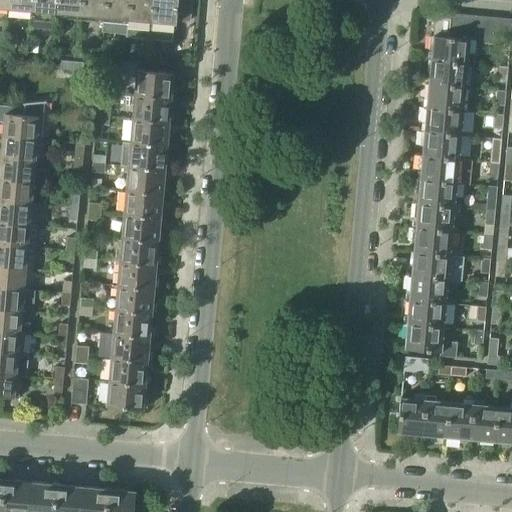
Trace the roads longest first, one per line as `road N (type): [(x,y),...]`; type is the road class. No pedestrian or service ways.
road 1 (residential): [(337,476),(378,0)]
road 2 (residential): [(232,0),(193,463)]
road 3 (residential): [(193,463),(0,444)]
road 4 (residential): [(511,492),(337,476)]
road 5 (residential): [(337,476),(193,463)]
